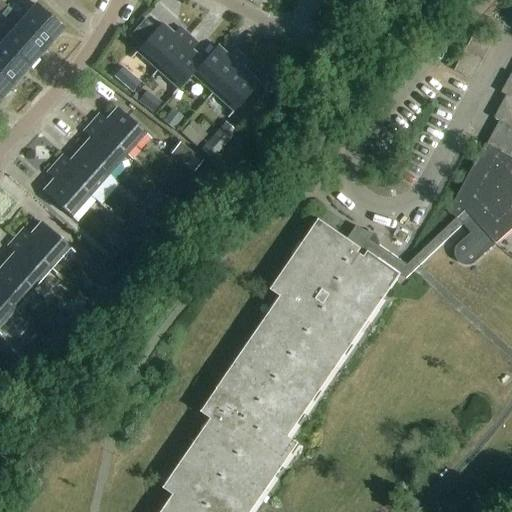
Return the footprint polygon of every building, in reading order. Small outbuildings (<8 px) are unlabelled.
[(346,16),(353,8),(345,0),(330,0),(330,1),(346,16)] [(338,24),(346,16),(330,1),(322,9),(338,24)] [(8,9),(2,15),(1,16),(15,28),(18,25),(46,49),(63,30),(35,6),(21,21),(8,9)] [(331,32),(338,24),(322,9),(315,17),(331,32)] [(0,45),(1,44),(29,68),(46,49),(18,25),(15,28),(5,40),(0,35),(0,45)] [(173,36),(161,25),(136,53),(157,72),(188,37),(179,29),(173,36)] [(455,74),(473,83),(494,42),(476,33),(455,74)] [(178,91),(191,76),(203,63),(191,52),(197,45),(188,37),(157,72),(178,91)] [(0,76),(12,88),(29,68),(1,44),(0,45),(0,76)] [(217,48),(203,63),(191,76),(212,95),(243,60),(235,52),(229,59),(217,48)] [(252,68),(243,60),(212,95),(233,114),(258,85),(246,74),(252,68)] [(123,68),(114,78),(132,94),(141,84),(123,68)] [(0,76),(0,101),(12,88),(0,76)] [(173,496),(162,511),(252,511),(285,465),(299,445),(289,438),(400,276),(406,280),(413,274),(416,271),(421,267),(464,226),(472,235),(459,246),(457,248),(456,251),(455,254),(455,258),(456,261),(458,264),(461,266),(464,267),(467,268),(470,268),(474,267),(476,265),(489,254),(497,246),(511,232),(511,76),(502,94),(507,97),(495,120),(511,128),(511,158),(487,145),(450,215),(459,220),(408,266),(404,264),(367,239),(360,249),(331,229),(319,221),(271,291),(281,298),(201,413),(211,420),(180,465),(163,489),(173,496)] [(146,92),(138,103),(153,115),(161,104),(146,92)] [(99,116),(91,125),(126,156),(145,135),(117,110),(106,122),(99,116)] [(161,123),(173,132),(182,120),(170,111),(161,123)] [(207,143),(218,153),(236,133),(225,124),(207,143)] [(90,139),(80,151),(108,176),(126,156),(91,125),(84,134),(90,139)] [(180,144),(170,156),(194,174),(203,162),(180,144)] [(63,157),(55,166),(90,197),(108,176),(80,151),(69,163),(63,157)] [(71,218),(90,197),(55,166),(47,175),(54,181),(43,193),(71,218)] [(176,181),(168,191),(176,197),(184,188),(176,181)] [(160,194),(146,209),(158,219),(172,204),(160,194)] [(143,214),(132,228),(144,237),(155,224),(143,214)] [(69,249),(41,224),(30,236),(23,230),(15,239),(50,270),(69,249)] [(14,254),(4,266),(32,291),(50,270),(15,239),(8,248),(14,254)] [(123,239),(104,262),(116,271),(134,248),(123,239)] [(96,257),(87,267),(107,285),(116,275),(96,257)] [(0,299),(14,312),(32,291),(4,266),(0,270),(0,299)] [(0,327),(14,312),(0,299),(0,327)] [(86,314),(82,311),(75,320),(79,323),(83,327),(90,318),(86,314)] [(68,322),(59,314),(51,323),(60,331),(68,322)] [(32,340),(40,346),(45,340),(38,333),(32,340)]
